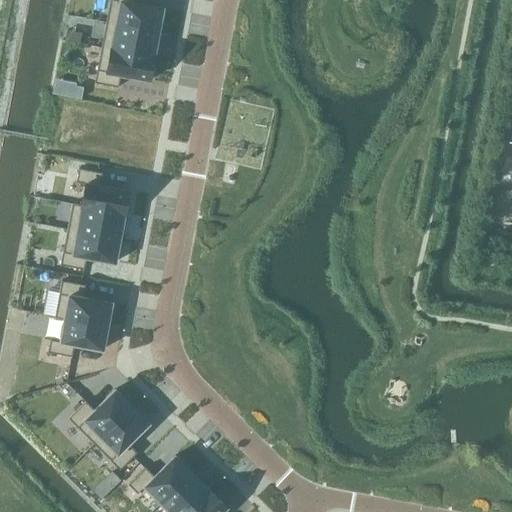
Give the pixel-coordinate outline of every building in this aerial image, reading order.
[(109,0),(106,22),(158,32),(163,8),(134,3),(134,0),(109,0)] [(106,22),(101,47),(154,57),(154,55),(158,32),(106,22)] [(101,47),(94,82),(118,87),(120,75),(149,80),(154,57),(101,47)] [(83,87),(75,86),(73,97),(81,98),(83,87)] [(72,203),(72,204),(124,214),(129,190),(100,185),(102,173),(78,168),(76,181),(86,183),(82,205),(72,203)] [(72,204),(67,229),(119,238),(124,215),(124,214),(72,204)] [(67,229),(60,264),(84,269),(86,257),(115,262),(119,238),(67,229)] [(61,280),(55,316),(107,326),(111,302),(83,297),(85,285),(61,280)] [(50,339),(48,352),(71,356),(74,344),(102,350),(107,326),(55,316),(54,317),(64,319),(60,341),(50,339)] [(85,401),(68,418),(94,443),(131,406),(115,389),(94,410),(85,401)] [(131,406),(94,443),(119,469),(136,452),(128,444),(148,423),(131,406)] [(190,471),(173,454),(152,474),(144,466),(127,482),(136,492),(143,484),(159,501),(190,471)] [(120,479),(111,471),(104,478),(112,487),(120,479)] [(190,471),(159,501),(170,511),(184,511),(208,489),(190,471)] [(209,490),(187,511),(221,511),(227,507),(209,490)]
